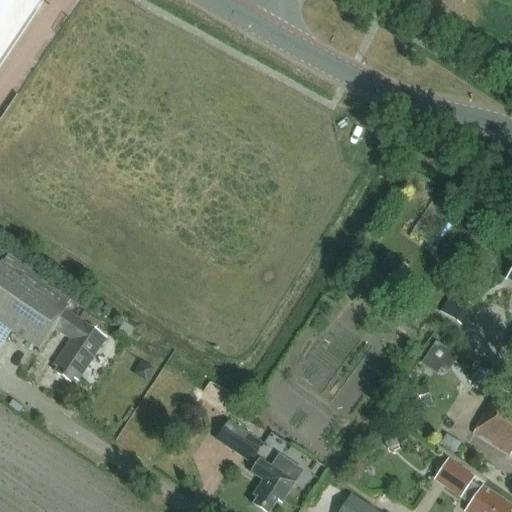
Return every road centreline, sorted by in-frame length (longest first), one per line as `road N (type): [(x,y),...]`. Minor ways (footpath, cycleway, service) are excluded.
road 1 (secondary): [(256,24),(377,91),(511,129)]
road 2 (unclassified): [(194,511),(0,380)]
